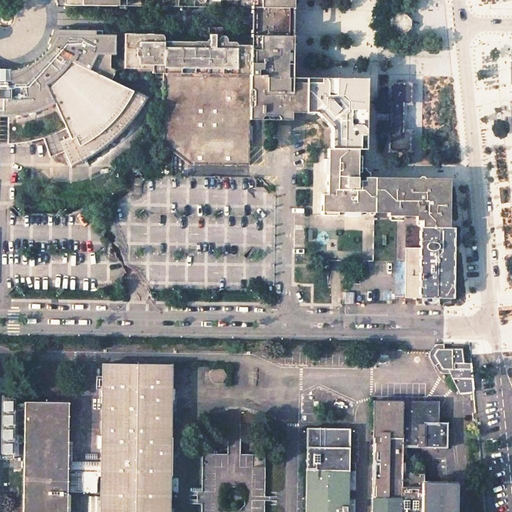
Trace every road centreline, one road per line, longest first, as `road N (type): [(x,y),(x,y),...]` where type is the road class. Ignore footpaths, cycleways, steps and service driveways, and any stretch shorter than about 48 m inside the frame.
road 1 (residential): [(0,314),(399,318),(450,326)]
road 2 (residential): [(450,326),(0,328)]
road 3 (unknown): [(288,214),(266,213),(248,196),(159,195),(124,219),(130,233),(256,235),(266,253),(288,254)]
road 4 (residential): [(492,327),(463,71),(465,23)]
